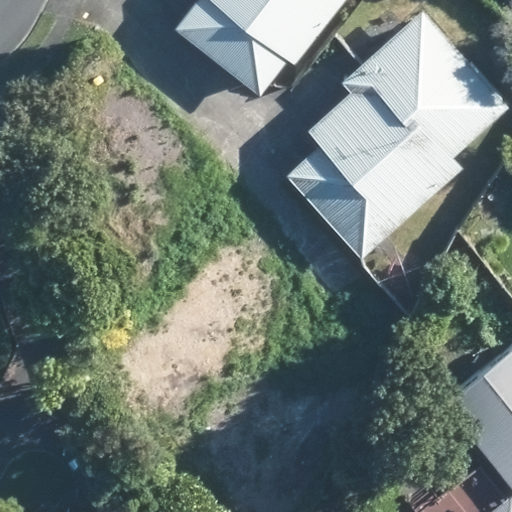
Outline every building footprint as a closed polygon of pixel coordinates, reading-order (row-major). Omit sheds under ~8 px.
[(183,0),(167,20),(251,88),(280,52),(285,56),(328,0),(183,0)] [(381,225),(455,160),(444,148),(499,100),(413,4),(395,20),(333,75),(343,87),(300,125),(311,138),(279,167),(350,246),(353,250),(368,237),(381,225)] [(245,473),(340,392),(286,329),(331,291),(254,201),(224,225),(219,230),(216,227),(199,206),(131,264),(151,289),(73,356),(150,446),(185,416),(198,432),(209,444),(215,438),(245,473)] [(511,491),(511,337),(437,395),(511,491)] [(446,508),(457,508),(466,499),(465,486),(457,478),(444,480),(436,488),(436,500),(446,508)] [(466,511),(511,511),(511,499),(500,485),(490,494),(466,511)] [(126,511),(111,491),(84,511),(61,511),(56,505),(47,511),(126,511)]
